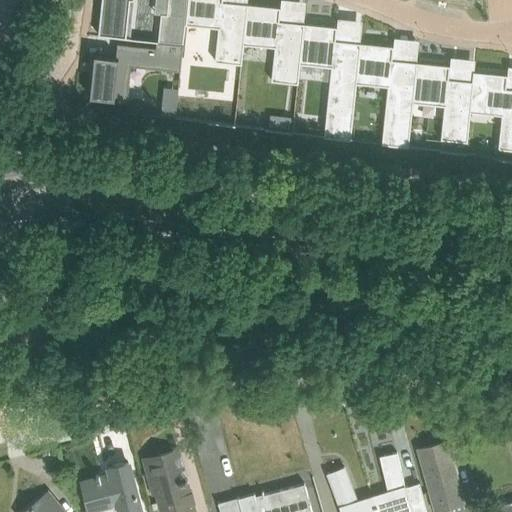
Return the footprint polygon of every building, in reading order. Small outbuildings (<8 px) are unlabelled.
[(101,0),(98,34),(126,37),(130,0),(101,0)] [(162,9),(158,41),(184,43),(187,0),(168,0),(168,10),(162,9)] [(188,0),(186,24),(218,27),(215,61),(242,63),(244,43),(243,43),(247,2),(223,0),(188,0)] [(247,2),(243,43),(244,43),(275,46),(271,80),(298,83),(300,63),(299,63),(304,22),(279,19),(281,6),(247,2)] [(304,22),(299,63),(300,63),(331,66),(324,135),(351,138),(357,82),(356,82),(360,41),(336,39),(337,25),(304,22)] [(94,54),(90,96),(128,100),(131,65),(181,70),(184,43),(158,41),(156,40),(156,46),(117,42),(117,45),(119,45),(118,57),(94,54)] [(360,41),(356,82),(357,82),(388,85),(382,143),(408,146),(413,101),(412,101),(417,61),(392,58),(393,45),(360,41)] [(417,61),(412,101),(413,101),(444,104),(441,138),(467,141),(470,111),(473,80),(472,80),(448,78),(450,64),(417,61)] [(473,80),(470,111),(502,114),(498,147),(511,148),(511,87),(506,87),(507,74),(473,70),(472,80),(473,80)] [(271,114),(270,124),(290,127),(292,116),(271,114)] [(482,511),(480,502),(468,505),(465,506),(447,440),(419,448),(436,510),(437,510),(437,511),(482,511)] [(154,493),(158,491),(160,500),(148,504),(150,511),(190,511),(194,511),(186,482),(188,481),(187,477),(180,479),(172,451),(144,458),(154,493)] [(388,491),(373,496),(377,511),(428,511),(420,481),(419,482),(406,486),(402,471),(397,451),(380,455),(388,491)] [(90,510),(81,511),(141,511),(134,482),(129,462),(109,467),(112,476),(101,479),(100,473),(96,474),(97,478),(83,482),(88,501),(90,510)] [(345,466),(328,473),(335,491),(341,506),(343,511),(377,511),(373,496),(358,501),(345,466)] [(221,511),(312,511),(305,483),(256,496),(255,492),(219,503),(221,511)] [(63,511),(60,508),(48,492),(23,511),(63,511)] [(511,511),(511,503),(496,508),(497,511),(511,511)]
